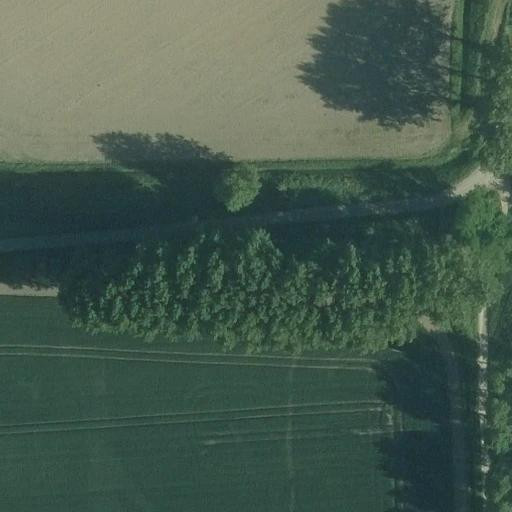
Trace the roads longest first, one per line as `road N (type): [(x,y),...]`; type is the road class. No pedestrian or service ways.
road 1 (unclassified): [(0,241),(430,200),(491,170),(511,127)]
road 2 (track): [(491,170),(511,484)]
